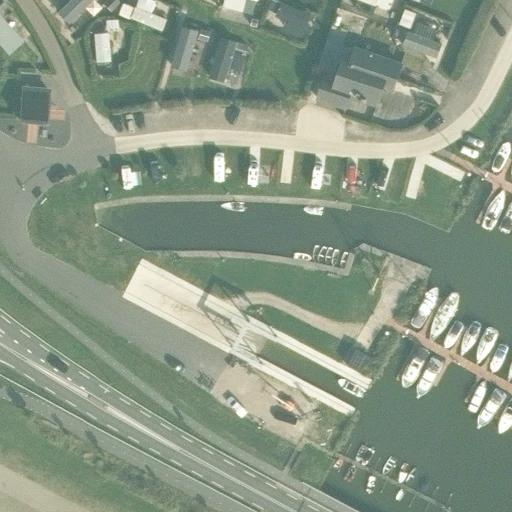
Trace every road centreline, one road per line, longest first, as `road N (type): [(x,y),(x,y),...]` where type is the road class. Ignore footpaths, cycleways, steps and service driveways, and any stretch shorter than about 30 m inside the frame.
road 1 (unclassified): [(90,153),(153,140),(250,136),(402,150),(466,122),(511,44)]
road 2 (primary): [(212,468),(0,322)]
road 3 (primary): [(0,350),(102,415),(212,468)]
road 4 (residential): [(90,153),(50,41),(22,0)]
